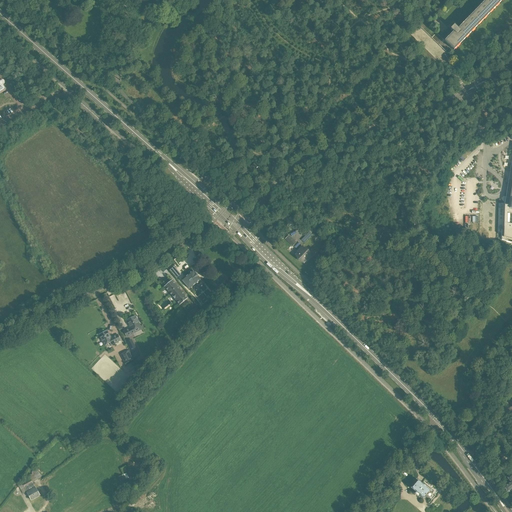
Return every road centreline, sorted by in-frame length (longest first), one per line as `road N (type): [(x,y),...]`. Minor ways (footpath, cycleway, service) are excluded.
road 1 (tertiary): [(232,222),(298,161),(511,63)]
road 2 (primary): [(0,13),(232,222)]
road 3 (primary): [(439,422),(232,222)]
road 4 (unclassified): [(0,341),(232,222)]
